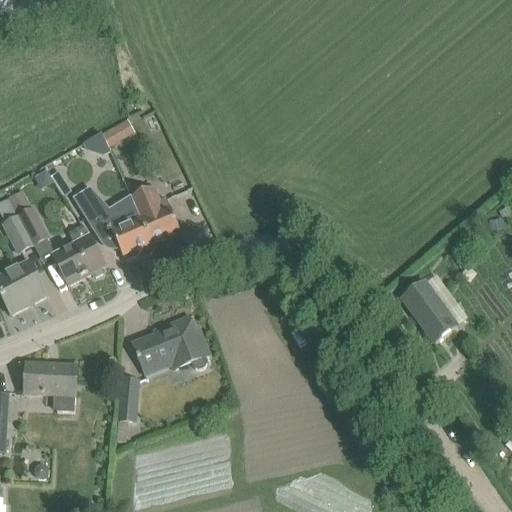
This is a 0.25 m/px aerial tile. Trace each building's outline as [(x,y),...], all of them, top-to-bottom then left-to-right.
[(24,0),(22,17),(40,19),(42,0),(24,0)] [(47,0),(53,22),(86,14),(82,0),(47,0)] [(102,137),(109,150),(135,135),(128,122),(102,137)] [(87,190),(71,201),(98,243),(112,233),(123,259),(124,258),(126,263),(139,257),(137,252),(151,246),(143,228),(135,209),(131,199),(105,217),(87,190)] [(131,199),(135,209),(151,246),(180,234),(166,202),(155,207),(148,193),(154,191),(153,190),(131,199)] [(22,194),(6,203),(31,248),(47,239),(22,194)] [(31,248),(6,203),(0,206),(0,213),(7,226),(0,229),(15,257),(31,248)] [(83,228),(68,235),(74,246),(52,258),(59,271),(69,289),(105,269),(96,252),(83,228)] [(0,297),(2,300),(11,318),(47,299),(37,281),(28,264),(26,265),(0,278),(0,297)] [(402,301),(435,348),(458,331),(424,285),(402,301)] [(138,359),(137,360),(138,363),(140,363),(145,378),(165,370),(164,366),(171,363),(173,367),(189,360),(192,369),(195,372),(200,373),(204,371),(207,367),(207,363),(206,360),(209,359),(198,333),(195,334),(190,321),(162,332),(163,336),(134,348),(138,359)] [(57,414),(75,415),(76,391),(77,371),(26,369),(25,389),(25,395),(57,397),(57,414)] [(120,444),(128,444),(130,424),(135,424),(139,383),(126,382),(120,444)] [(0,454),(5,455),(10,396),(0,395),(0,454)] [(39,467),(35,470),(35,476),(38,480),(44,480),(48,477),(48,471),(45,467),(39,467)]
